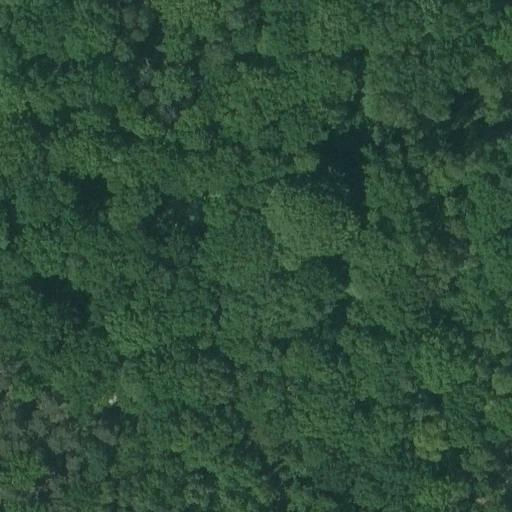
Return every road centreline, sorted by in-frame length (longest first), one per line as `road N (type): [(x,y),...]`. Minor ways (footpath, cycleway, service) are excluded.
road 1 (track): [(132,407),(310,511)]
road 2 (track): [(0,328),(132,407)]
